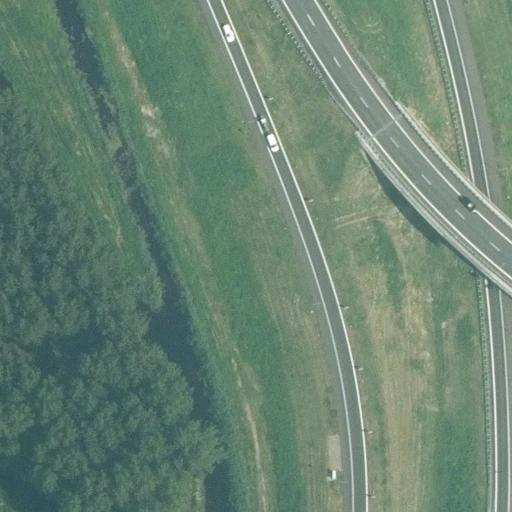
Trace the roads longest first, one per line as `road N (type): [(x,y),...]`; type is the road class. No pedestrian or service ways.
road 1 (motorway): [(213,0),(334,319),(356,428),(359,511)]
road 2 (motorway): [(504,511),(495,307),(438,0)]
road 3 (motorway): [(297,0),(383,132),(511,262)]
